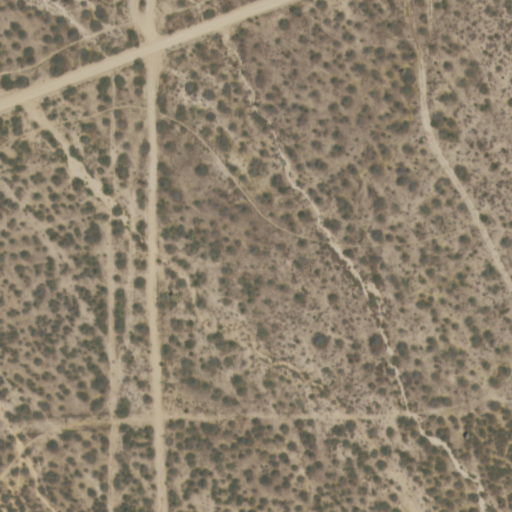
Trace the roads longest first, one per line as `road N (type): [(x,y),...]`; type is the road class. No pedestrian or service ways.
road 1 (track): [(112,511),(102,207),(25,94)]
road 2 (track): [(155,429),(153,0)]
road 3 (track): [(511,422),(111,433)]
road 4 (track): [(0,103),(268,0)]
